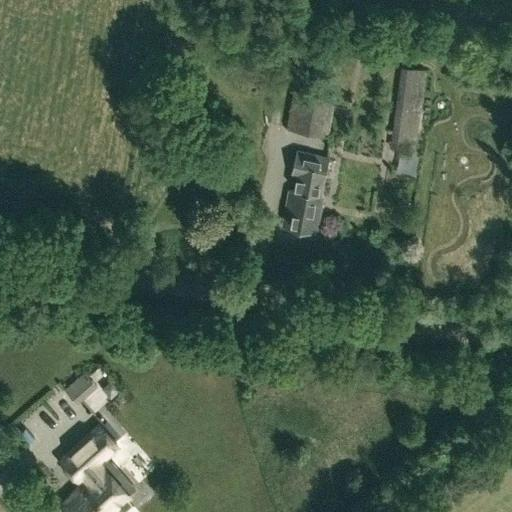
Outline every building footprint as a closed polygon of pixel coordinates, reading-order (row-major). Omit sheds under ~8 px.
[(305,40),(303,46),(322,50),(323,44),(305,40)] [(415,151),(427,70),(400,65),(390,147),(415,151)] [(327,135),(334,96),(295,89),(288,128),(327,135)] [(320,195),(323,180),(322,180),(328,157),(297,150),(292,173),(302,176),(299,191),(289,189),(283,225),(316,231),(323,195),(320,195)] [(64,388),(77,402),(96,385),(83,371),(64,388)] [(131,490),(135,486),(111,459),(111,460),(105,454),(120,440),(104,422),(64,457),(80,475),(83,472),(89,479),(64,501),(73,511),(119,511),(133,500),(127,494),(131,490)] [(113,451),(141,486),(161,471),(133,435),(113,451)]
